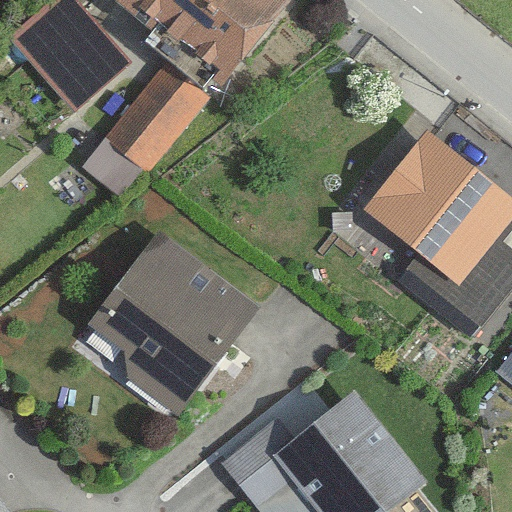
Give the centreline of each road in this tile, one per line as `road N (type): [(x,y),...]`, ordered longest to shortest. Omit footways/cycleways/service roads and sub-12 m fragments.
road 1 (residential): [(405,0),(511,87)]
road 2 (residential): [(0,425),(99,511)]
